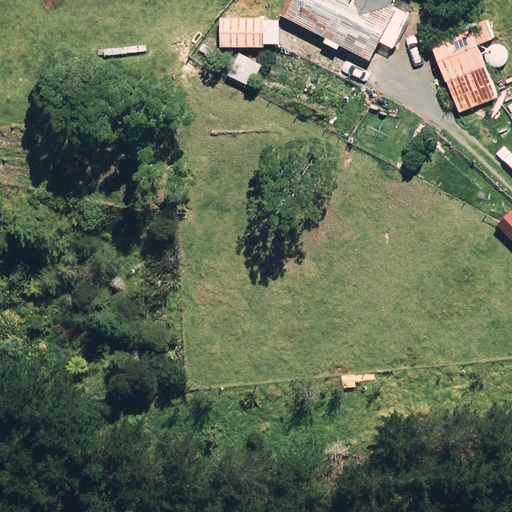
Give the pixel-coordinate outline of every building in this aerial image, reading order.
[(292,0),(285,16),(327,38),(323,45),(340,54),(344,47),(372,61),(381,42),(397,50),(415,17),(397,8),(401,0),(292,0)] [(222,19),(223,48),(282,47),(281,19),(222,19)] [(472,19),(430,35),(462,117),(484,108),(485,112),(506,104),(484,47),(499,42),(490,19),(474,25),(472,19)] [(268,68),(243,54),(230,78),(254,91),(268,68)] [(511,214),(499,226),(511,240),(511,214)]
